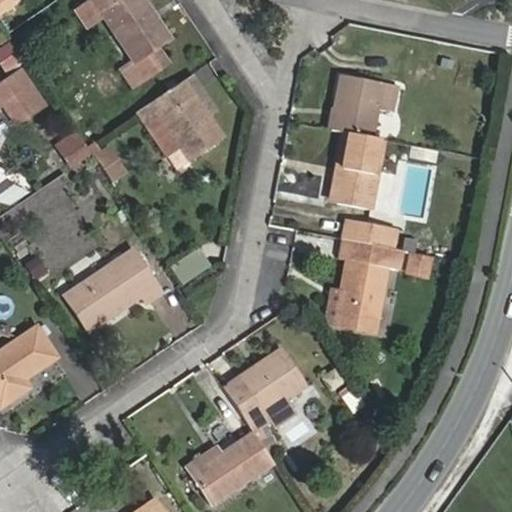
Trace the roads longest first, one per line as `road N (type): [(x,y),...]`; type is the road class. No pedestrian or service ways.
road 1 (residential): [(272,98),(248,305),(12,469)]
road 2 (secondary): [(511,269),(488,361),(398,511)]
road 3 (residential): [(511,38),(314,0)]
